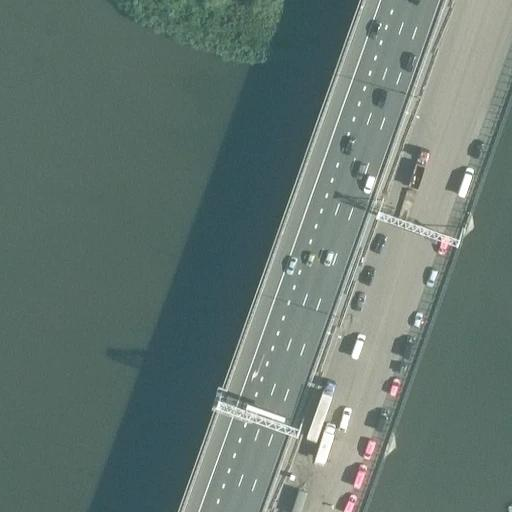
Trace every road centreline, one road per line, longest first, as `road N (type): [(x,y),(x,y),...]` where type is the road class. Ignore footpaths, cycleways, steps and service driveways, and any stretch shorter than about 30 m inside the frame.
road 1 (motorway): [(304,511),(486,0)]
road 2 (motorway): [(408,0),(227,511)]
